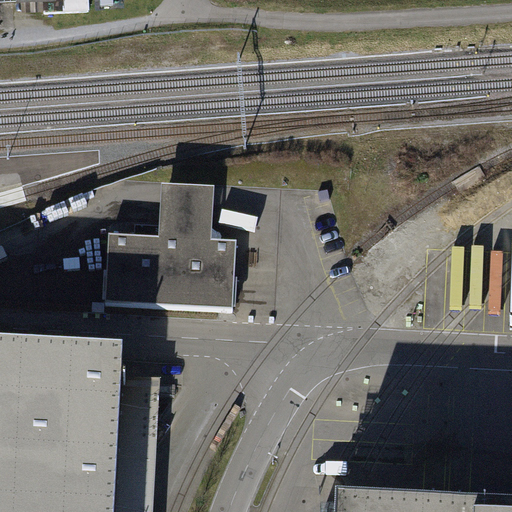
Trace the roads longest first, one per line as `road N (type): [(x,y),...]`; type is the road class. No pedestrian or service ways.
road 1 (unknown): [(0,328),(159,199),(219,165),(253,160),(294,183),(366,278),(442,350)]
road 2 (unclassified): [(229,511),(272,418),(330,351),(361,345),(511,353)]
road 3 (track): [(192,0),(212,13),(347,27),(511,15)]
